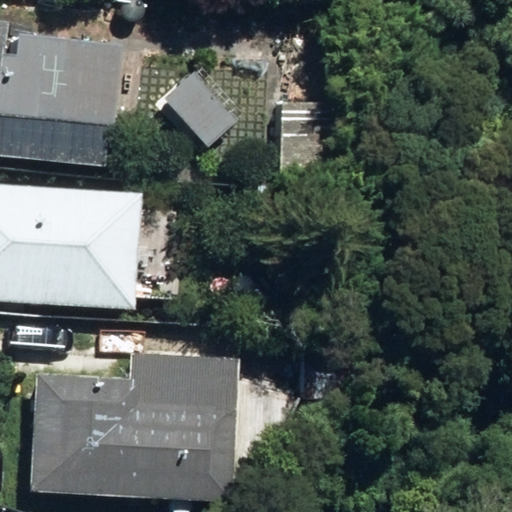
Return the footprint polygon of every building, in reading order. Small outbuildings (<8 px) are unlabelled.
[(283,75),(313,76),(313,51),(329,51),(328,11),(284,10),(283,75)] [(0,127),(21,129),(17,163),(101,171),(104,139),(109,139),(116,56),(13,46),(11,68),(2,66),(4,37),(0,36),(0,127)] [(189,74),(157,103),(202,154),(235,123),(189,74)] [(335,110),(285,109),(284,189),(334,190),(335,110)] [(137,200),(0,192),(0,303),(131,311),(137,200)] [(263,300),(231,298),(230,329),(262,329),(263,300)] [(36,382),(30,493),(225,503),(232,366),(127,361),(127,386),(36,382)] [(349,383),(314,382),(313,403),(349,403),(349,383)]
